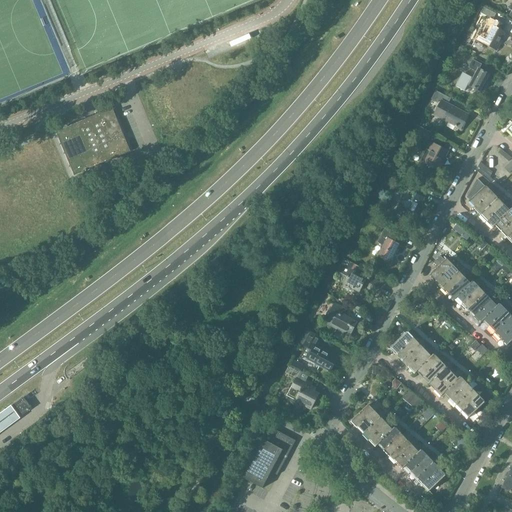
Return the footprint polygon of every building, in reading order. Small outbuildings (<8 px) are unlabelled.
[(480,33),(476,40),(496,51),(499,45),(498,45),(504,33),(502,31),(504,26),(493,20),(490,26),(492,27),(487,37),(480,33)] [(473,60),(468,68),(477,73),(473,80),(471,79),(472,78),(464,74),(457,87),(460,89),(459,89),(464,92),(468,85),(470,86),(469,87),(480,92),(490,75),(479,70),(482,65),(473,60)] [(451,99),(439,93),(436,98),(442,102),(434,115),(461,130),(468,116),(448,105),(451,99)] [(55,132),(74,175),(81,172),(82,173),(85,172),(85,170),(129,152),(111,108),(67,127),(66,126),(63,128),(63,129),(55,132)] [(413,135),(428,142),(432,135),(417,127),(413,135)] [(418,166),(434,175),(437,170),(438,171),(439,170),(438,170),(441,164),(445,166),(448,160),(445,158),(449,152),(431,143),(427,150),(418,166)] [(492,193),(486,187),(485,187),(478,179),(477,180),(467,198),(470,202),(469,203),(476,209),(492,193)] [(398,214),(411,221),(424,198),(419,196),(422,190),(411,184),(408,190),(410,191),(398,214)] [(476,209),(482,215),(498,200),(492,193),(476,209)] [(482,215),(488,222),(504,206),(498,200),(482,215)] [(488,222),(494,228),(511,210),(511,209),(510,212),(504,206),(488,222)] [(498,228),(502,232),(511,222),(511,210),(494,228),(496,226),(498,228)] [(511,234),(511,222),(502,232),(508,238),(511,234)] [(457,224),(453,229),(457,232),(461,227),(457,224)] [(396,243),(400,237),(385,229),(378,242),(384,247),(378,257),(389,263),(399,244),(396,243)] [(440,266),(447,260),(442,255),(435,262),(440,266)] [(344,259),(337,272),(338,273),(348,278),(348,279),(345,284),(353,289),(354,289),(359,292),(363,286),(367,288),(374,292),(374,291),(378,283),(379,283),(367,277),(366,279),(357,274),(360,268),(345,260),(344,259)] [(437,282),(453,266),(447,260),(440,266),(430,275),(437,282)] [(437,282),(443,288),(459,273),(453,266),(437,282)] [(443,288),(449,294),(465,279),(459,273),(443,288)] [(449,294),(455,301),(473,283),(473,282),(471,285),(465,279),(449,294)] [(457,299),(463,304),(479,289),(473,283),(455,301),(457,299)] [(463,304),(469,311),(485,295),(479,289),(463,304)] [(491,301),(485,295),(469,311),(475,317),(491,301)] [(497,307),(491,301),(475,317),(481,323),(497,307)] [(355,303),(353,307),(360,311),(363,307),(355,303)] [(324,323),(350,337),(357,322),(344,315),(347,310),(335,304),(324,323)] [(497,307),(481,323),(484,321),(490,327),(506,311),(500,305),(497,307)] [(490,327),(496,333),(511,317),(506,311),(490,327)] [(511,317),(496,333),(502,339),(511,329),(511,317)] [(511,329),(502,339),(508,346),(511,341),(511,329)] [(308,360),(331,372),(338,359),(315,346),(317,343),(319,344),(322,338),(310,332),(307,337),(311,339),(307,348),(313,351),(308,360)] [(391,349),(398,355),(414,339),(408,333),(391,349)] [(420,346),(414,339),(398,355),(404,361),(420,346)] [(426,352),(420,346),(404,361),(410,368),(426,352)] [(410,368),(416,374),(434,356),(434,355),(432,358),(426,352),(410,368)] [(418,372),(424,377),(440,362),(434,356),(416,374),(418,372)] [(424,377),(430,384),(446,368),(440,362),(424,377)] [(430,384),(436,390),(452,374),(446,368),(430,384)] [(458,380),(452,374),(436,390),(442,396),(445,393),(458,380)] [(291,388),(287,396),(296,401),(311,409),(319,395),(309,390),(312,384),(298,376),(291,388)] [(445,394),(451,400),(467,384),(461,378),(445,393),(442,396),(445,394)] [(451,400),(457,406),(473,390),(467,384),(451,400)] [(457,406),(463,412),(479,397),(473,390),(457,406)] [(479,397),(463,412),(469,419),(485,403),(479,397)] [(23,398),(10,407),(19,418),(31,409),(23,398)] [(352,421),(358,428),(375,412),(369,406),(352,421)] [(0,433),(19,419),(9,407),(0,413),(0,433)] [(358,428),(364,434),(381,419),(375,412),(358,428)] [(364,434),(370,440),(387,425),(381,419),(364,434)] [(376,447),(395,428),(392,431),(387,425),(370,440),(376,447)] [(260,439),(240,476),(220,511),(260,511),(270,497),(270,496),(269,498),(263,494),(267,488),(275,474),(277,475),(277,476),(296,441),(295,441),(268,427),(268,426),(261,439),(260,438),(260,439)] [(438,426),(433,431),(437,436),(442,431),(438,426)] [(379,444),(385,450),(401,435),(395,428),(376,447),(377,447),(379,444)] [(385,450),(391,457),(407,441),(401,435),(385,450)] [(391,457),(397,463),(413,447),(407,441),(391,457)] [(397,463),(403,469),(422,451),(419,453),(413,447),(397,463)] [(406,467),(412,473),(428,457),(422,451),(403,469),(406,467)] [(412,473),(418,479),(434,463),(428,457),(412,473)] [(418,479),(424,485),(440,470),(434,463),(418,479)] [(440,470),(424,485),(430,492),(446,476),(440,470)] [(511,470),(502,488),(511,493),(511,470)]
